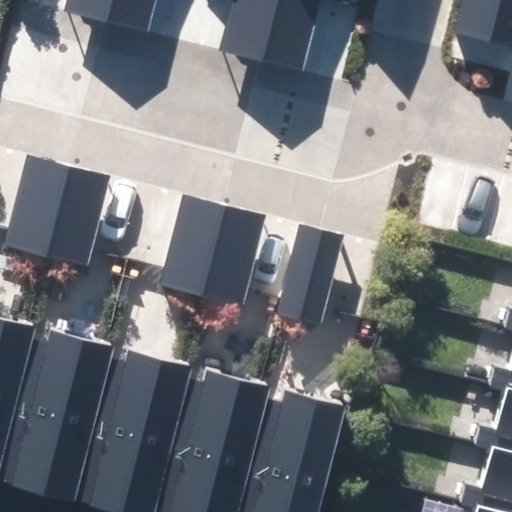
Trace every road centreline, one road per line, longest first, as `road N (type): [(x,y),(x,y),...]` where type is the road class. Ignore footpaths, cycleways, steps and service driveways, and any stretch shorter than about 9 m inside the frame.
road 1 (residential): [(389,100),(355,140),(284,129),(32,60)]
road 2 (residential): [(389,100),(511,131)]
